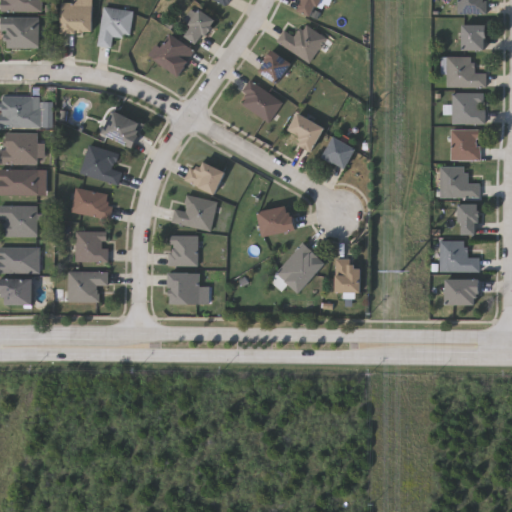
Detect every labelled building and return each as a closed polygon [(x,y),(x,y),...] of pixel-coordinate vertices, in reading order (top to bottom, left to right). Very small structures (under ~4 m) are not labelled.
[(45,13),(45,0),(5,0),(5,13),(45,13)] [(321,0),(311,16),(295,6),(298,0),(321,0)] [(457,0),(485,0),(485,13),(457,13),(457,0)] [(62,32),(62,2),(93,2),(93,32),(62,32)] [(112,46),(98,45),(103,6),(133,9),(130,37),(113,35),(112,46)] [(217,21),(198,45),(182,32),(201,8),(217,21)] [(5,50),(42,50),(42,18),(5,18),(5,50)] [(295,36),(304,23),(326,38),(309,62),(276,40),(284,29),(295,36)] [(463,23),(486,23),(486,49),(463,49),(463,23)] [(196,50),(178,75),(153,58),(171,33),(196,50)] [(279,83),(259,71),(271,49),(292,61),(279,83)] [(485,86),(446,86),(447,56),(474,56),(474,73),(485,73),(485,86)] [(241,92),(250,79),(283,102),(269,122),(242,104),(247,96),(241,92)] [(484,123),(452,123),(452,92),(484,92),(484,123)] [(43,129),(43,98),(3,98),(3,129),(43,129)] [(143,124),(132,147),(103,133),(114,110),(143,124)] [(289,130),(299,113),(325,127),(312,151),(299,143),(302,137),(289,130)] [(450,160),(450,129),(479,129),(479,160),(450,160)] [(41,165),(41,135),(3,135),(3,165),(41,165)] [(323,156),(335,136),(357,149),(345,169),(323,156)] [(80,173),(89,144),(119,153),(114,168),(122,170),(118,184),(80,173)] [(216,193),(185,180),(191,165),(199,168),(202,161),(225,170),(216,193)] [(467,166),(467,183),(479,183),(479,196),(440,196),(440,166),(467,166)] [(43,197),(43,170),(3,170),(3,197),(43,197)] [(109,218),(71,211),(76,187),(114,194),(109,218)] [(211,230),(172,222),(174,208),(184,210),(187,195),(217,201),(211,230)] [(289,203),(297,228),(265,237),(258,212),(289,203)] [(478,203),(478,234),(459,234),(459,203),(478,203)] [(2,221),(9,221),(9,238),(43,238),(43,207),(2,207),(2,221)] [(76,261),(76,230),(108,230),(108,261),(76,261)] [(169,265),(169,235),(199,235),(198,265),(169,265)] [(439,240),(466,240),(466,257),(479,257),(479,270),(439,270),(439,240)] [(276,271),(303,241),(326,263),(299,292),(276,271)] [(43,249),(2,249),(2,274),(43,274),(43,249)] [(336,292),(336,260),(361,260),(361,292),(336,292)] [(68,301),(68,270),(108,270),(108,285),(98,285),(98,301),(68,301)] [(199,303),(169,303),(169,272),(199,272),(199,303)] [(479,278),(479,304),(445,304),(445,278),(479,278)] [(5,306),(38,306),(38,280),(5,280),(5,306)]
